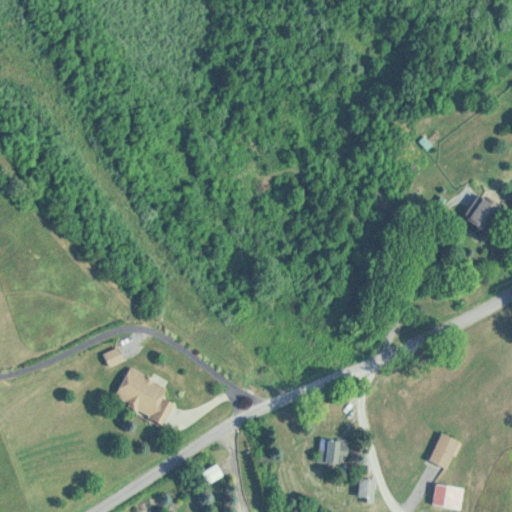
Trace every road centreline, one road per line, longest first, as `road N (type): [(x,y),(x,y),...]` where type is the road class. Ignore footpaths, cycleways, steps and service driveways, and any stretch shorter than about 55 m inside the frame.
road 1 (residential): [(89,511),(241,419),(511,293)]
road 2 (residential): [(360,366),(387,489),(411,511)]
